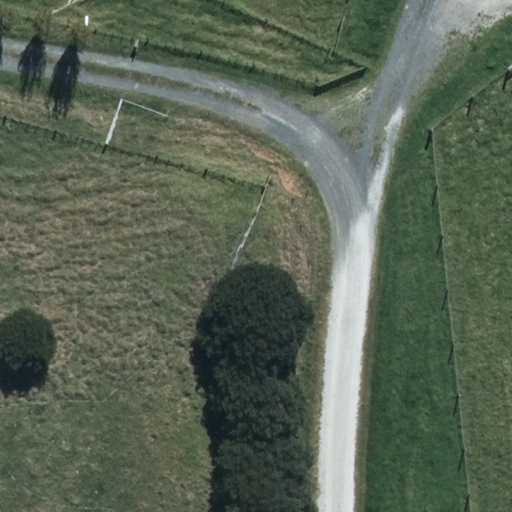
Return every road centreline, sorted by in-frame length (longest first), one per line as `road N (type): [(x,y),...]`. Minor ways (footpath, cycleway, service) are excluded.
road 1 (track): [(444,0),(354,108),(372,511)]
road 2 (unknown): [(85,0),(188,19),(354,108)]
